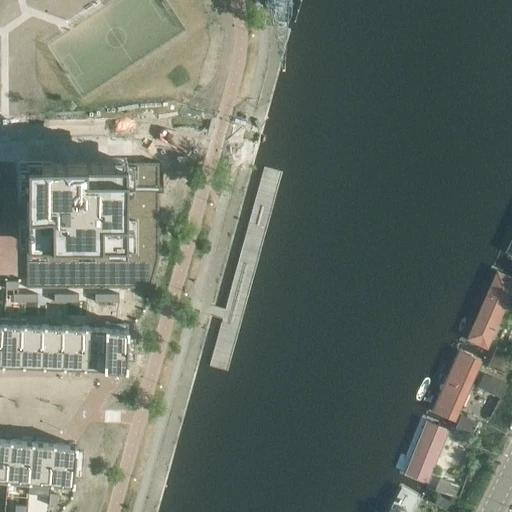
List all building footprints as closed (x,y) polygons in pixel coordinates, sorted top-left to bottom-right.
[(160,162),(26,162),(26,243),(26,287),(152,287),(160,257),(160,162)] [(511,290),(511,276),(490,266),(457,338),(484,350),(511,290)] [(6,280),(6,289),(18,288),(18,280),(6,280)] [(25,293),(13,293),(13,301),(25,301),(25,293)] [(37,293),(25,293),(25,301),(37,301),(37,293)] [(54,293),(54,301),(66,301),(66,293),(54,293)] [(78,293),(66,293),(66,301),(78,301),(78,293)] [(107,293),(95,293),(95,301),(107,301),(107,293)] [(107,293),(107,301),(119,301),(119,293),(107,293)] [(4,318),(3,364),(23,365),(24,324),(26,324),(26,319),(4,318)] [(106,326),(105,368),(126,369),(128,322),(105,322),(105,326),(106,326)] [(24,324),(23,365),(43,366),(45,325),(26,324),(24,324)] [(45,325),(43,366),(64,366),(65,325),(45,325)] [(65,325),(64,366),(84,367),(86,326),(65,325)] [(86,326),(84,367),(105,368),(106,326),(105,326),(86,326)] [(481,361),(456,350),(429,412),(454,423),(481,361)] [(504,370),(508,356),(495,352),(490,366),(504,370)] [(480,386),(502,392),(506,380),(484,373),(480,386)] [(447,432),(426,423),(404,474),(425,483),(447,432)] [(0,438),(0,482),(7,483),(11,439),(0,438)] [(11,439),(7,483),(30,485),(30,481),(29,480),(32,441),(11,439)] [(32,441),(29,480),(30,481),(51,482),(54,443),(32,441)] [(54,443),(51,482),(74,484),(77,445),(54,443)] [(375,511),(412,511),(422,497),(396,481),(375,511)] [(50,493),(49,505),(57,505),(58,493),(50,493)]
